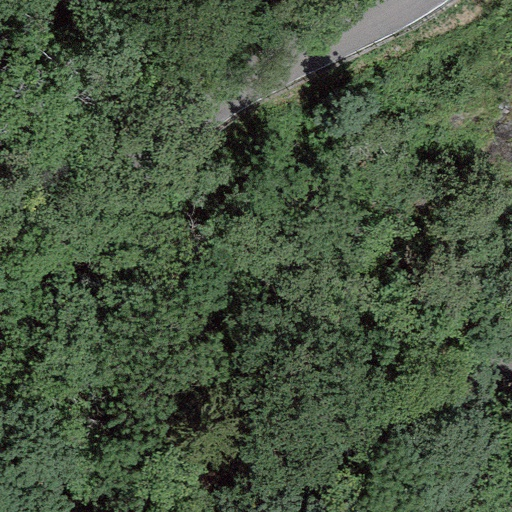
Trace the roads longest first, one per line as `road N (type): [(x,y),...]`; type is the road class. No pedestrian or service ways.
road 1 (unclassified): [(0,322),(35,272),(171,130),(401,0)]
road 2 (unclassified): [(511,355),(337,437),(223,511)]
